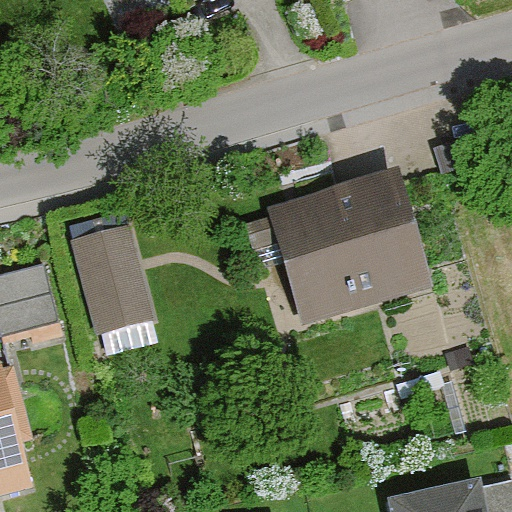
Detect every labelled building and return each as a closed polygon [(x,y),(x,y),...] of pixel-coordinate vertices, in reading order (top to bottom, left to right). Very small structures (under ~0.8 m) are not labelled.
[(405,181),(271,219),(305,337),(439,299),(405,181)] [(131,233),(72,247),(96,343),(155,329),(131,233)] [(43,270),(0,282),(0,339),(3,351),(62,334),(43,270)] [(11,370),(0,365),(0,504),(39,497),(11,370)] [(511,511),(511,494),(488,499),(487,493),(398,511),(511,511)]
